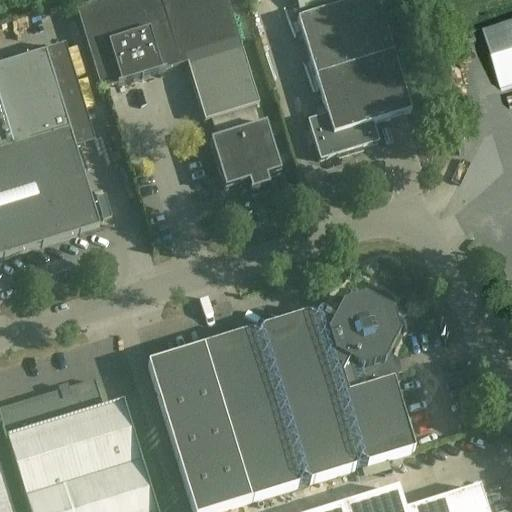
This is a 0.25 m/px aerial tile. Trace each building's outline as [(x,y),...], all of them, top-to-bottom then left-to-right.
[(261,130),(255,110),(258,109),(224,0),(116,0),(74,13),(100,95),(186,69),(204,126),(210,124),(216,143),(210,145),(215,163),(213,167),(217,169),(225,194),(247,187),(250,196),(269,191),(266,181),(280,176),(272,152),(274,148),(270,146),(265,128),(261,130)] [(295,0),(300,15),(346,0),(295,0)] [(511,88),(511,24),(482,34),(500,92),(511,88)] [(307,123),(319,164),(379,145),(373,126),(411,114),(393,55),(315,79),(326,117),(307,123)] [(11,151),(0,154),(0,261),(98,231),(68,134),(30,145),(27,136),(8,142),(11,151)] [(113,152),(128,196),(137,193),(121,149),(113,152)] [(363,301),(342,308),(335,322),(321,314),(203,351),(250,505),(413,455),(393,387),(399,385),(395,373),(386,376),(383,367),(398,339),(391,316),(363,301)] [(60,395),(0,413),(0,420),(7,443),(6,443),(24,501),(62,490),(68,511),(153,511),(122,407),(98,415),(95,405),(100,404),(94,385),(67,393),(68,396),(60,398),(60,395)] [(0,511),(8,511),(0,484),(0,511)] [(485,511),(479,490),(410,511),(403,511),(397,492),(340,509),(341,511),(485,511)]
